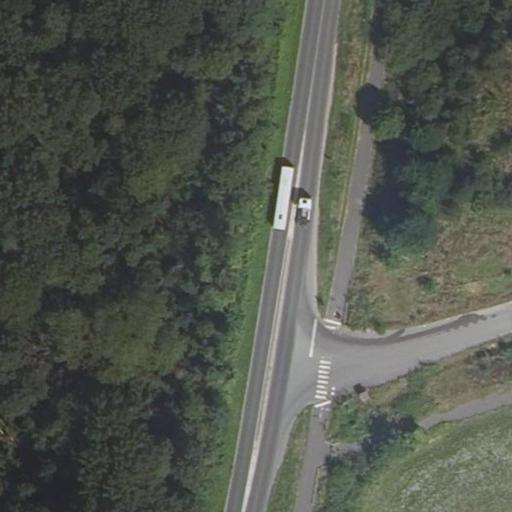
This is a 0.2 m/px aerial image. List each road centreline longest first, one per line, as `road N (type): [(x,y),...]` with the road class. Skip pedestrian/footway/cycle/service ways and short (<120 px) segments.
road 1 (primary): [(327,0),(272,346)]
road 2 (unclassified): [(511,320),(411,354),(327,358),(272,346)]
road 3 (primary): [(272,346),(243,511)]
